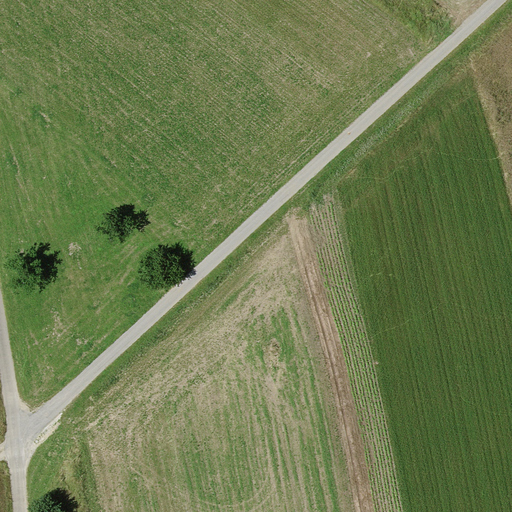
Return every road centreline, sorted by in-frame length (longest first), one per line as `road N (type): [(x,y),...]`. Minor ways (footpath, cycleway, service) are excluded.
road 1 (track): [(0,452),(21,443),(499,0)]
road 2 (unclassified): [(0,310),(21,443),(21,511)]
